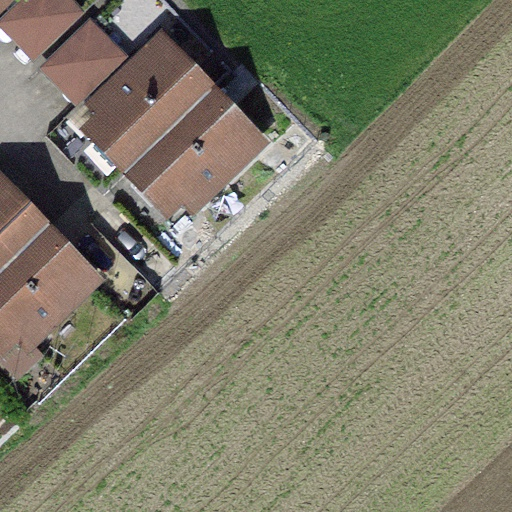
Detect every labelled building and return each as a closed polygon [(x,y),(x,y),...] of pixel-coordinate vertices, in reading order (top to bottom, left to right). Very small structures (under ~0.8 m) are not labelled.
[(23,0),(1,22),(17,39),(56,0),(23,0)] [(33,56),(76,15),(61,0),(56,0),(17,39),(33,56)] [(43,67),(59,84),(101,43),(85,26),(43,67)] [(59,84),(75,101),(118,60),(101,43),(59,84)] [(87,132),(125,171),(204,96),(156,45),(92,106),(102,117),(87,132)] [(253,146),(204,96),(125,171),(163,211),(179,196),(189,207),(253,146)] [(0,270),(39,233),(0,192),(0,270)] [(88,283),(39,233),(0,270),(0,347),(14,334),(24,345),(88,283)]
